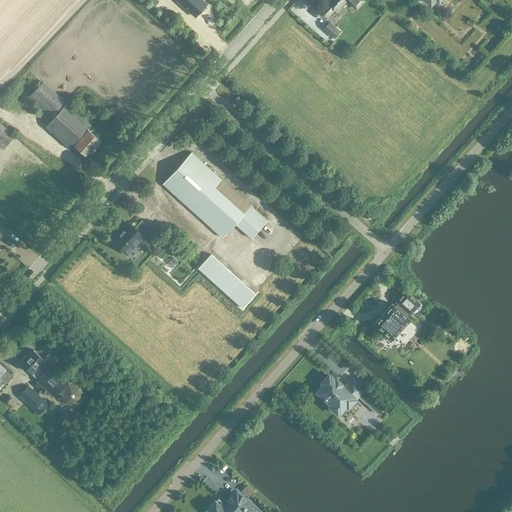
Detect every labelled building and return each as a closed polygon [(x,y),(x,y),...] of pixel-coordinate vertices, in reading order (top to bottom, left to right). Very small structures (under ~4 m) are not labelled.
[(206,4),(201,0),(177,0),(177,1),(195,16),(206,4)] [(330,0),(327,4),(336,12),(347,0),(330,0)] [(323,28),(334,38),(341,31),(330,21),(323,28)] [(86,128),(90,124),(42,82),(28,98),(51,119),(44,127),(68,148),(72,144),(87,158),(101,142),(86,128)] [(0,145),(3,148),(13,135),(0,123),(0,145)] [(267,220),(191,152),(163,184),(222,238),(235,223),(251,238),(267,220)] [(129,224),(112,242),(126,255),(143,237),(129,224)] [(211,254),(198,268),(243,308),(255,294),(211,254)] [(410,319),(406,316),(408,313),(410,315),(419,304),(406,292),(395,303),(398,305),(396,307),(392,304),(374,323),(392,339),(410,319)] [(39,366),(44,360),(33,350),(21,363),(32,373),(34,371),(40,377),(37,381),(54,397),(68,381),(51,365),(45,372),(39,366)] [(0,377),(0,373),(4,376),(5,376),(9,380),(13,375),(8,372),(1,365),(0,365),(0,381),(2,379),(0,377)] [(347,386),(347,387),(345,389),(341,385),(342,384),(337,379),(336,381),(331,376),(330,377),(329,375),(322,383),(324,384),(317,391),(319,393),(332,405),(330,407),(337,414),(339,412),(340,412),(346,405),(348,407),(355,399),(356,400),(357,400),(358,398),(377,414),(384,407),(353,379),(347,386)] [(84,397),(80,385),(69,383),(61,392),(64,403),(76,406),(84,397)] [(19,396),(33,408),(42,398),(29,386),(19,396)] [(248,483),(242,489),(249,495),(255,489),(248,483)] [(215,501),(207,509),(208,510),(206,511),(259,511),(260,511),(256,508),(248,502),(236,491),(224,504),(218,499),(216,501),(215,501)]
